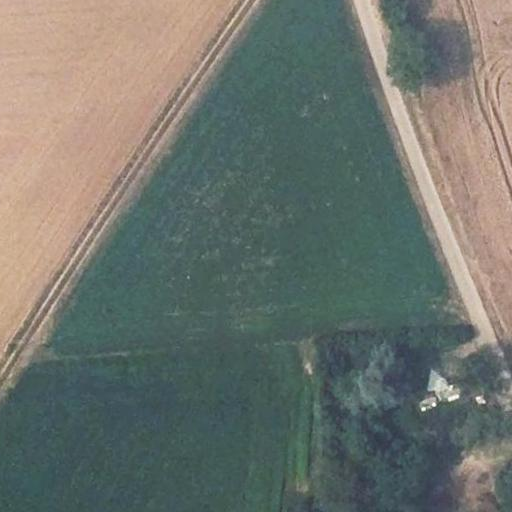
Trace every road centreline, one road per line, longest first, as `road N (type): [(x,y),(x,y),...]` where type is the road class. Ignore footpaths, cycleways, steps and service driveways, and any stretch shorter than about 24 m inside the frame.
road 1 (track): [(0,389),(105,215),(254,0)]
road 2 (track): [(511,400),(362,0)]
